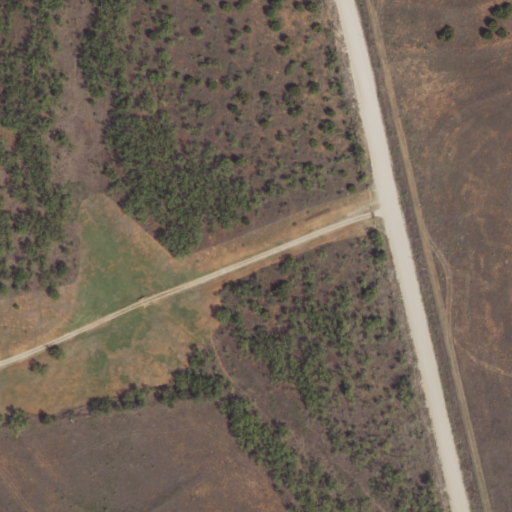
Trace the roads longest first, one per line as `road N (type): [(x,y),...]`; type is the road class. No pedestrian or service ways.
road 1 (residential): [(457,511),(337,0)]
road 2 (residential): [(386,212),(0,359)]
